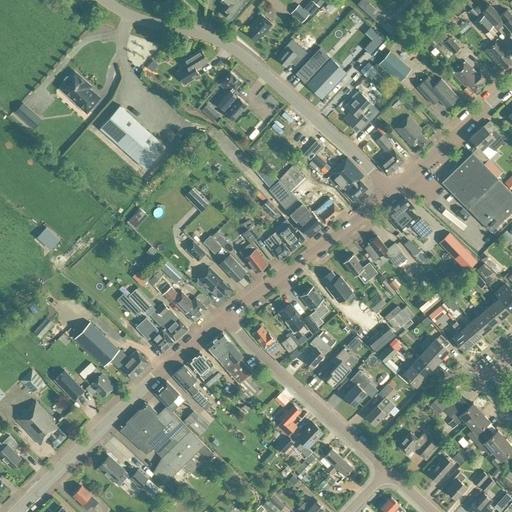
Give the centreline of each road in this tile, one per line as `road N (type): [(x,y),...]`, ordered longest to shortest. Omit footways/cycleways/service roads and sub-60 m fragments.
road 1 (tertiary): [(388,192),(240,54),(103,0)]
road 2 (unknown): [(129,14),(118,44),(125,71),(174,119),(212,137),(314,250)]
road 3 (tertiary): [(13,511),(225,316)]
road 4 (residential): [(386,470),(225,316)]
road 5 (tertiary): [(225,316),(388,192)]
road 6 (track): [(161,370),(75,301),(44,257)]
road 7 (tertiary): [(388,192),(511,84)]
